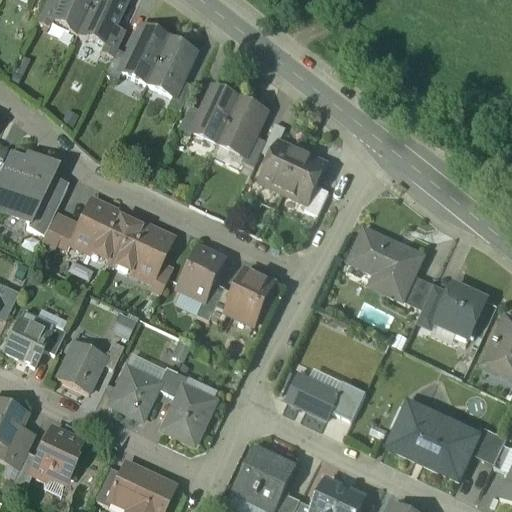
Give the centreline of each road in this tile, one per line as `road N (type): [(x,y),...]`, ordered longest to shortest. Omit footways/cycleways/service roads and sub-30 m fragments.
road 1 (residential): [(0,89),(100,174),(305,275)]
road 2 (residential): [(391,146),(200,0)]
road 3 (residential): [(0,376),(216,481)]
road 4 (residential): [(448,511),(246,411)]
road 5 (residential): [(511,247),(391,146)]
road 6 (residential): [(305,275),(391,146)]
road 7 (residential): [(246,411),(305,275)]
